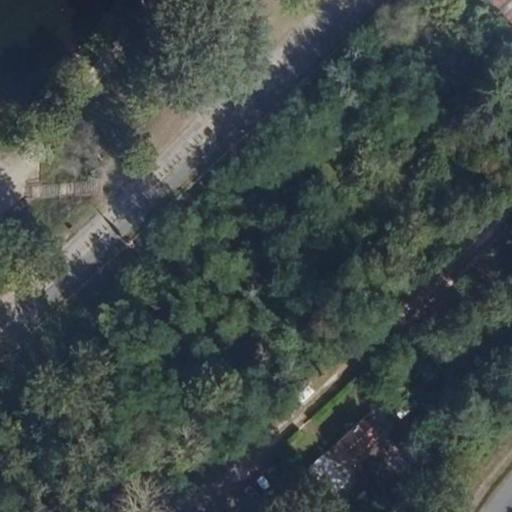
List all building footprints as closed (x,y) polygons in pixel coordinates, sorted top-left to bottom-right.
[(511,0),(496,0),(492,4),(511,26),(511,0)] [(441,113),(422,92),(398,114),(395,111),(379,126),(372,133),(363,141),(383,162),(414,132),(417,136),(441,113)] [(372,133),(379,126),(377,123),(369,130),(372,133)] [(363,418),(335,443),(350,459),(378,434),(363,418)] [(317,478),(325,487),(332,495),(348,480),(323,454),(308,468),(317,478)]
